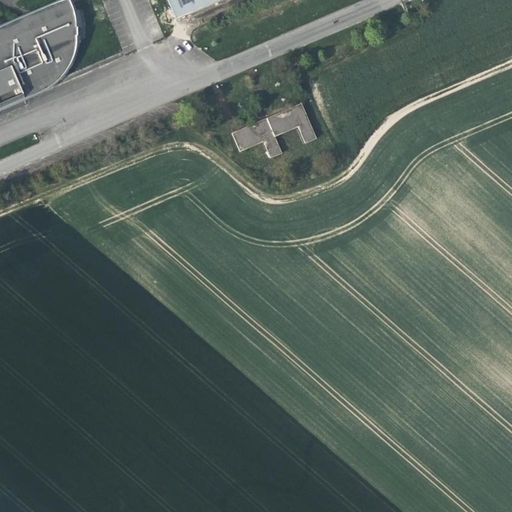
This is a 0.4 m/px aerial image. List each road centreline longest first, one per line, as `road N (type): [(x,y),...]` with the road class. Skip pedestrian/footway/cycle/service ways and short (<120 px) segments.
road 1 (track): [(0,214),(175,142),(193,142),(257,193),(282,199),(358,163),(404,112),(511,66)]
road 2 (unknown): [(0,112),(84,73),(154,57)]
